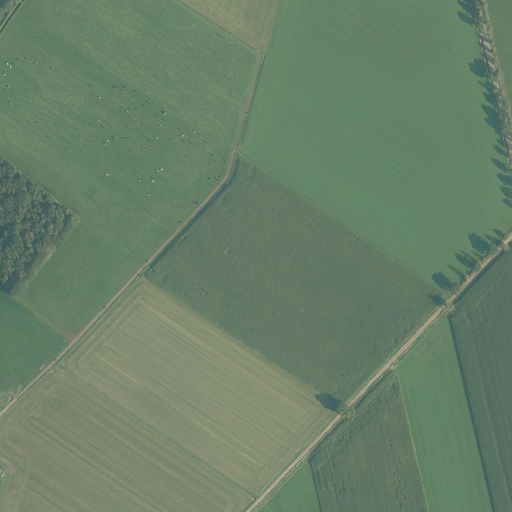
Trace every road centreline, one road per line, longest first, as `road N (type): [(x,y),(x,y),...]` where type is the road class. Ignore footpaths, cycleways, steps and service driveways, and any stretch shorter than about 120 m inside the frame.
road 1 (track): [(511,236),(249,511)]
road 2 (unclassified): [(511,148),(477,0)]
